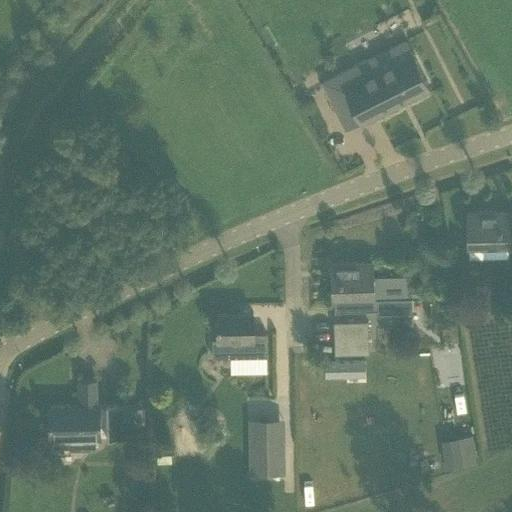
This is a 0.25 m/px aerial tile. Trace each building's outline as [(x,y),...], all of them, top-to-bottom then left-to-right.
[(373,57),(322,82),(332,101),(346,94),(361,123),(430,88),(413,54),(380,71),(373,57)] [(509,245),(508,211),(468,212),(469,246),(509,245)] [(333,295),(334,295),(373,294),(372,262),(332,263),(333,295)] [(336,311),(336,319),(366,317),(366,310),(336,311)] [(217,314),(217,334),(218,340),(212,340),(212,358),(266,356),(265,333),(254,334),(253,313),(217,314)] [(369,354),(368,322),(335,322),(335,330),(335,337),(334,337),(334,338),(335,338),(336,344),(336,353),(335,353),(335,355),(369,354)] [(365,358),(325,359),(325,373),(365,373),(365,358)] [(97,380),(88,380),(79,381),(80,405),(49,406),(50,454),(66,454),(69,451),(95,450),(99,446),(99,437),(128,437),(127,404),(97,404),(97,380)] [(248,420),(249,476),(286,476),(285,419),(248,420)] [(442,465),(476,463),(474,434),(440,436),(442,465)]
